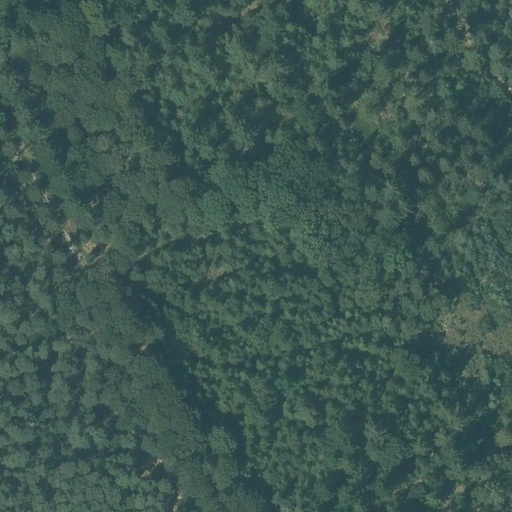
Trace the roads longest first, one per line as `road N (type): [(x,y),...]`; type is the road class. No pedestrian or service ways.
road 1 (unknown): [(53,0),(146,142),(132,214),(34,374),(0,405)]
road 2 (track): [(227,511),(0,103)]
